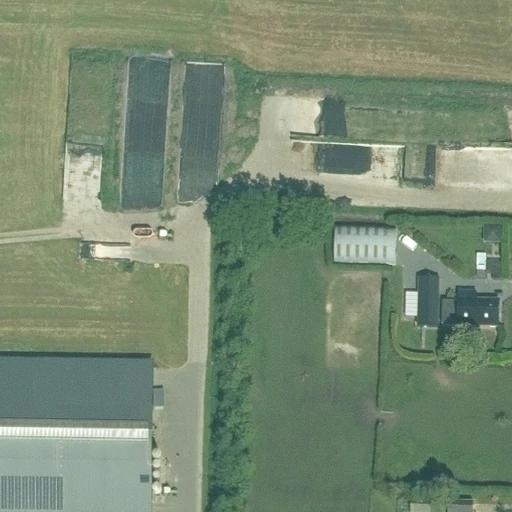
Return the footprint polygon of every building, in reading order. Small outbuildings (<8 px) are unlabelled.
[(341,109),(340,136),(395,137),(395,109),(341,109)] [(511,159),(490,159),(490,194),(511,194),(511,159)] [(333,229),(332,266),(393,267),(394,230),(333,229)] [(417,280),(417,285),(407,285),(406,304),(417,304),(417,329),(438,329),(440,281),(417,280)] [(458,294),(458,305),(442,304),(442,329),(498,330),(498,303),(476,303),(476,294),(458,294)] [(0,367),(0,511),(149,511),(152,369),(0,367)]
